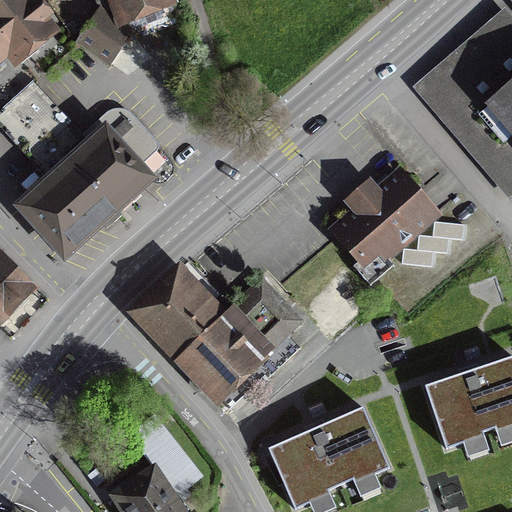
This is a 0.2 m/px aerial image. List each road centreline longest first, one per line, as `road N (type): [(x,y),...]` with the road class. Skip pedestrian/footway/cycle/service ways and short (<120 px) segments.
road 1 (primary): [(244,170),(446,0)]
road 2 (residential): [(88,311),(213,436),(256,511)]
road 3 (primary): [(88,311),(244,170)]
road 4 (unclassified): [(244,170),(210,105),(196,0)]
road 5 (primary): [(0,430),(88,311)]
road 6 (residential): [(88,311),(0,226)]
